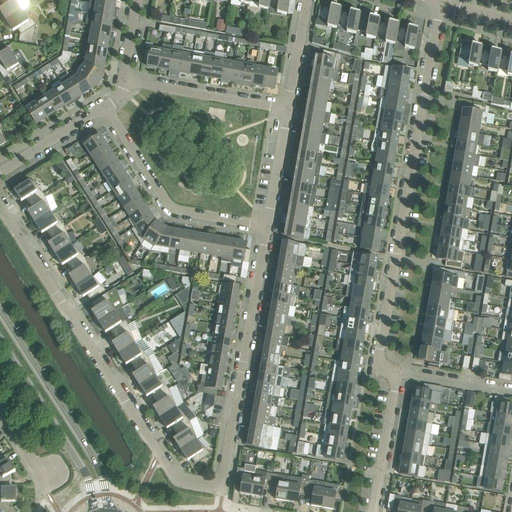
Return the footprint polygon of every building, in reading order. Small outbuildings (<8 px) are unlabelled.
[(0,12),(0,14),(3,23),(22,10),(18,0),(0,0),(0,2),(1,2),(4,7),(0,9),(0,11),(1,12),(0,12)] [(23,8),(29,5),(26,0),(19,0),(23,8)] [(250,0),(250,2),(260,4),(259,8),(268,10),(268,7),(269,0),(250,0)] [(269,0),(268,7),(278,9),(277,13),(282,14),(286,15),(286,13),(293,14),(295,1),(290,0),(269,0)] [(114,11),(114,7),(90,3),(88,14),(112,18),(116,19),(117,11),(114,11)] [(316,20),(315,25),(327,27),(336,29),(337,26),(339,12),(340,7),(339,7),(332,5),(331,5),(331,6),(331,9),(319,6),(317,20),(316,20)] [(36,25),(22,10),(3,23),(10,30),(11,29),(13,32),(18,28),(21,33),(19,34),(19,36),(20,36),(19,40),(18,41),(32,44),(36,25)] [(339,12),(337,26),(348,28),(347,32),(355,34),(356,34),(356,31),(359,17),(360,12),(359,12),(351,11),(350,14),(339,12)] [(86,24),(92,25),(110,28),(112,18),(88,14),(86,24)] [(359,17),(356,31),(367,33),(366,38),(375,39),(376,37),(378,22),(379,17),(378,17),(371,16),(370,16),(370,17),(369,19),(359,17)] [(170,18),(169,24),(188,27),(189,21),(170,18)] [(188,27),(206,30),(207,24),(189,21),(188,27)] [(378,22),(376,37),(379,37),(386,39),(385,43),(394,45),(395,41),(398,28),(398,23),(390,21),(389,21),(389,22),(389,24),(378,22)] [(218,22),(216,30),(224,32),(226,23),(218,22)] [(109,39),(110,28),(92,25),(91,36),(109,39)] [(398,28),(395,41),(406,43),(405,48),(414,50),(420,51),(423,34),(417,33),(418,28),(417,28),(409,27),(409,26),(409,27),(408,30),(398,28)] [(107,49),(109,39),(91,36),(89,46),(107,49)] [(461,45),(457,66),(468,68),(469,66),(478,67),(478,64),(481,50),(482,45),(481,45),(473,44),(472,45),(472,47),(461,45)] [(162,51),(158,69),(169,71),(172,53),(173,47),(163,45),(162,51)] [(0,72),(4,79),(18,65),(15,52),(14,53),(7,46),(0,52),(0,60),(1,61),(0,61),(0,72)] [(105,60),(107,49),(89,46),(87,56),(105,60)] [(342,46),(341,52),(352,55),(353,49),(342,46)] [(147,67),(158,69),(162,51),(150,49),(151,50),(150,51),(145,50),(143,62),(148,62),(148,66),(147,66),(147,67)] [(481,50),(478,64),(489,66),(488,71),(497,73),(497,69),(500,56),(501,51),(500,51),(492,49),(492,50),(491,52),(481,50)] [(190,74),(194,52),(183,50),(182,54),(179,72),(190,74)] [(311,65),(311,67),(314,67),(314,68),(338,72),(341,55),(335,54),(323,50),(322,58),(316,57),(315,56),(315,61),(312,60),(311,65)] [(194,52),(190,74),(200,76),(204,53),(194,52)] [(215,54),(211,78),(221,80),(224,62),(226,54),(215,52),(215,54)] [(169,71),(179,72),(182,54),(172,53),(169,71)] [(204,53),(200,76),(211,78),(215,54),(204,53)] [(500,56),(497,69),(508,71),(507,76),(511,77),(511,54),(511,55),(511,54),(511,55),(511,58),(500,56)] [(102,76),(105,60),(87,56),(85,65),(84,64),(84,65),(103,77),(102,76)] [(67,63),(61,57),(57,59),(60,63),(62,66),(67,63)] [(57,59),(49,64),(52,68),(60,63),(57,59)] [(234,85),(242,86),(246,62),(243,60),(239,59),(235,60),(235,64),(232,82),(235,82),(234,85)] [(249,85),(253,85),(256,67),(256,64),(254,61),(249,61),(246,62),(242,86),(249,88),(249,85)] [(232,82),(235,64),(224,62),(221,80),(221,83),(223,83),(228,84),(228,81),(232,82)] [(49,64),(41,70),(43,74),(52,68),(49,64)] [(103,77),(84,65),(85,66),(80,74),(78,74),(97,86),(95,85),(98,81),(99,83),(103,77)] [(383,77),(408,82),(409,78),(412,79),(413,71),(385,66),(383,77)] [(253,85),(263,87),(266,69),(256,67),(253,85)] [(313,68),(312,78),(334,82),(336,82),(338,72),(337,72),(313,68)] [(275,85),(280,86),(282,74),(277,73),(277,72),(278,72),(278,71),(266,69),(263,87),(274,89),(274,88),(275,85)] [(41,70),(32,76),(34,79),(43,74),(41,70)] [(79,96),(82,95),(72,79),(68,74),(59,80),(63,85),(74,103),(81,99),(79,96)] [(97,87),(97,86),(78,74),(79,75),(72,79),(82,95),(96,86),(97,87)] [(32,76),(23,81),(25,85),(34,79),(32,76)] [(383,77),(382,88),(407,92),(408,82),(383,77)] [(312,78),(310,89),(328,92),(332,92),(334,90),(335,85),(334,82),(312,78)] [(23,81),(14,87),(16,91),(25,85),(23,81)] [(450,83),(446,82),(444,90),(452,92),(454,87),(450,83)] [(74,103),(63,85),(54,91),(64,106),(66,104),(68,107),(74,103)] [(380,99),(381,99),(405,103),(405,100),(408,100),(409,93),(407,92),(382,88),(380,99)] [(310,89),(308,99),(326,102),(328,92),(310,89)] [(55,112),(64,106),(54,91),(45,97),(55,112)] [(492,98),(493,96),(493,94),(484,93),(483,100),(491,102),(492,98)] [(46,118),(55,112),(45,97),(36,102),(46,118)] [(324,113),(326,102),(308,99),(306,109),(324,113)] [(379,109),(385,110),(403,114),(405,103),(381,99),(379,109)] [(37,124),(46,118),(36,102),(27,108),(37,124)] [(463,109),(461,120),(480,124),(486,125),(489,107),(486,107),(473,105),(472,111),(463,109)] [(331,114),(324,113),(306,109),(306,113),(303,112),(301,120),(304,120),(322,123),(329,124),(331,114)] [(379,109),(377,120),(401,124),(403,114),(385,110),(379,109)] [(302,130),(320,134),(322,123),(304,120),(302,130)] [(404,125),(401,124),(377,120),(375,131),(399,135),(400,132),(403,132),(404,125)] [(461,120),(459,131),(478,134),(480,124),(461,120)] [(302,130),(301,141),(318,144),(324,145),(326,135),(320,134),(302,130)] [(373,141),(397,145),(399,135),(375,131),(373,141)] [(459,131),(458,142),(476,145),(482,146),(484,135),(478,134),(459,131)] [(94,139),(91,134),(80,141),(84,146),(85,146),(90,154),(105,144),(108,142),(107,141),(104,137),(102,138),(100,135),(99,135),(99,136),(94,139)] [(510,151),(510,148),(511,140),(507,139),(504,139),(502,149),(510,151)] [(317,155),(318,144),(301,141),(299,151),(317,155)] [(395,156),(397,145),(373,141),(372,143),(372,145),(371,147),(371,152),(377,153),(395,156)] [(108,142),(90,154),(96,163),(112,154),(106,145),(108,143),(108,142)] [(474,155),(476,145),(458,142),(456,152),(474,155)] [(504,161),(508,161),(510,151),(502,149),(500,160),(504,161)] [(299,151),(298,156),(295,155),(294,161),(297,161),(297,162),(318,166),(321,163),(321,158),(320,155),(317,155),(299,151)] [(456,152),(454,163),(472,166),(474,155),(456,152)] [(377,153),(375,164),(394,167),(395,156),(377,153)] [(96,163),(102,172),(117,162),(112,154),(96,163)] [(66,162),(73,172),(76,170),(78,169),(71,159),(66,162)] [(123,171),(117,162),(102,172),(108,181),(123,171)] [(297,162),(296,166),(293,165),(292,171),(295,171),(295,172),(319,176),(321,166),(318,166),(297,162)] [(470,177),(472,166),(454,163),(452,173),(470,177)] [(392,177),(394,167),(375,164),(374,174),(392,177)] [(68,171),(62,174),(66,180),(72,177),(68,171)] [(108,181),(114,190),(129,180),(131,179),(130,177),(127,173),(125,174),(123,171),(108,181)] [(293,183),(316,187),(315,187),(317,187),(319,176),(295,172),(295,176),(292,175),(290,182),(293,183)] [(452,173),(450,184),(469,187),(470,177),(452,173)] [(75,177),(81,186),(85,183),(79,174),(75,177)] [(374,174),(372,185),(390,188),(392,177),(374,174)] [(72,177),(66,180),(69,185),(75,181),(72,177)] [(21,202),(25,199),(26,199),(29,204),(44,194),(30,180),(20,187),(18,186),(11,192),(18,200),(19,199),(21,202)] [(129,180),(114,190),(119,199),(134,189),(129,180)] [(81,186),(87,195),(91,192),(85,183),(81,186)] [(316,187),(293,183),(293,187),(290,186),(289,192),(292,192),(291,193),(314,197),(316,194),(316,189),(316,187)] [(390,188),(372,185),(365,184),(363,194),(388,199),(390,188)] [(448,194),(467,198),(472,199),(474,188),(469,187),(450,184),(448,194)] [(140,198),(134,189),(119,199),(125,208),(140,198)] [(330,189),(328,200),(333,201),(337,201),(339,191),(335,190),(330,189)] [(96,201),(91,192),(87,195),(93,204),(96,201)] [(287,202),(290,203),(290,204),(313,208),(313,207),(311,207),(314,204),(314,200),(314,197),(291,193),(291,197),(288,197),(287,202)] [(28,216),(32,225),(51,212),(44,194),(29,204),(33,209),(28,212),(29,214),(28,215),(28,216)] [(363,194),(361,205),(386,209),(387,206),(390,207),(391,199),(388,199),(363,194)] [(448,194),(446,205),(465,208),(467,198),(448,194)] [(130,216),(131,217),(146,207),(140,198),(125,208),(130,216)] [(102,210),(96,201),(93,204),(98,213),(102,210)] [(88,204),(80,209),(83,214),(91,209),(88,204)] [(290,204),(288,214),(311,218),(312,216),(313,208),(290,204)] [(366,217),(384,220),(385,217),(388,217),(388,216),(389,210),(386,209),(361,205),(359,216),(366,217)] [(446,205),(445,216),(469,220),(470,209),(465,208),(446,205)] [(131,217),(136,226),(151,216),(152,216),(146,207),(131,217)] [(98,213),(101,216),(104,222),(108,219),(106,216),(102,210),(98,213)] [(42,234),(46,231),(47,230),(50,236),(64,226),(55,216),(51,212),(32,225),(39,232),(40,231),(42,234)] [(284,218),(283,224),(286,225),(309,229),(311,218),(288,214),(287,219),(284,218)] [(152,216),(151,216),(136,226),(145,239),(144,240),(144,241),(156,222),(156,223),(152,216)] [(359,216),(357,226),(364,227),(382,231),(383,227),(386,228),(387,220),(384,220),(366,217),(359,216)] [(445,216),(443,226),(461,229),(467,230),(469,220),(445,216)] [(93,221),(97,228),(102,225),(98,218),(93,221)] [(113,228),(108,219),(104,222),(110,231),(113,228)] [(153,246),(153,247),(165,228),(164,230),(155,224),(157,222),(156,222),(144,241),(145,239),(153,245),(153,246)] [(107,231),(102,225),(97,228),(102,235),(107,231)] [(310,229),(309,229),(286,225),(285,228),(282,228),(281,235),(284,236),(285,236),(302,239),(308,240),(309,236),(309,233),(310,229)] [(48,247),(52,257),(72,244),(64,226),(50,236),(53,241),(48,244),(50,246),(48,247)] [(461,229),(443,226),(441,237),(459,240),(461,229)] [(172,230),(169,248),(180,250),(183,232),(180,231),(180,229),(175,228),(173,227),(172,230)] [(362,238),(380,241),(382,231),(364,227),(362,238)] [(110,231),(115,240),(119,237),(113,228),(110,231)] [(154,245),(169,248),(172,230),(165,229),(166,228),(165,228),(153,247),(154,245)] [(193,234),(183,232),(180,250),(179,255),(190,257),(190,252),(193,234)] [(204,236),(193,234),(190,252),(201,254),(204,236)] [(214,238),(204,236),(201,254),(211,255),(214,238)] [(125,246),(119,237),(115,240),(121,248),(125,246)] [(441,237),(439,247),(457,251),(458,247),(459,240),(441,237)] [(225,239),(214,238),(211,255),(222,257),(225,239)] [(243,262),(249,263),(251,251),(245,250),(246,244),(247,244),(247,243),(243,243),(243,240),(238,239),(236,238),(235,241),(232,259),(231,266),(242,268),(243,262)] [(362,238),(360,249),(379,252),(380,241),(362,238)] [(231,266),(232,259),(235,241),(225,239),(222,257),(221,261),(231,263),(231,266)] [(278,253),(281,254),(281,253),(304,257),(305,254),(306,249),(306,246),(299,244),(284,242),(283,241),(282,247),(279,246),(278,253)] [(62,266),(66,263),(67,262),(70,268),(85,258),(72,244),(52,257),(59,264),(60,263),(62,266)] [(457,251),(439,247),(437,259),(446,261),(445,266),(461,269),(463,263),(462,263),(464,252),(457,251)] [(331,255),(330,261),(336,262),(338,251),(332,250),(331,255)] [(277,263),(279,263),(296,266),(302,267),(304,257),(281,253),(281,254),(280,258),(278,258),(277,263)] [(351,265),(376,269),(378,258),(353,254),(351,265)] [(69,279),(73,289),(92,276),(85,258),(70,268),(74,273),(69,276),(70,278),(69,279)] [(330,261),(329,268),(328,272),(333,273),(334,273),(336,262),(330,261)] [(275,273),(277,274),(278,273),(294,276),(296,266),(279,263),(278,268),(276,268),(275,273)] [(128,265),(123,268),(128,276),(133,273),(128,265)] [(351,265),(349,275),(374,280),(376,280),(378,273),(375,272),(376,269),(351,265)] [(465,273),(457,272),(445,269),(443,275),(434,274),(432,285),(451,288),(458,290),(460,278),(464,279),(465,273)] [(273,283),(276,284),(276,283),(292,286),(294,276),(278,273),(277,274),(277,278),(274,278),(273,283)] [(235,283),(236,277),(224,275),(223,281),(235,283)] [(373,283),(374,280),(349,275),(347,286),(354,287),(372,291),(374,291),(376,283),(373,283)] [(89,300),(90,301),(106,291),(92,276),(73,289),(80,296),(81,295),(83,298),(88,294),(91,299),(89,300)] [(183,277),(182,283),(186,289),(190,286),(191,278),(183,277)] [(154,297),(172,292),(170,283),(151,288),(154,297)] [(271,293),(274,294),(274,293),(290,296),(292,286),(276,283),(276,284),(275,288),(272,288),(271,293)] [(222,284),(220,295),(237,298),(237,293),(240,294),(241,287),(222,284)] [(432,285),(431,296),(449,299),(451,288),(432,285)] [(352,298),(370,301),(372,291),(354,287),(347,286),(345,297),(352,298)] [(116,288),(91,304),(92,304),(93,303),(96,308),(95,309),(91,311),(93,314),(92,315),(96,324),(122,307),(123,306),(122,304),(117,291),(116,288)] [(192,290),(191,296),(191,300),(198,302),(200,292),(197,291),(192,290)] [(315,290),(313,300),(315,300),(320,301),(322,291),(315,290)] [(270,303),(272,304),(272,303),(289,306),(290,296),(274,293),(274,294),(273,298),(270,298),(270,303)] [(220,295),(218,305),(235,308),(236,303),(238,304),(239,298),(237,298),(220,295)] [(431,296),(429,306),(447,309),(449,299),(431,296)] [(350,309),(368,312),(370,301),(352,298),(350,309)] [(268,313),(270,314),(270,313),(287,316),(289,306),(272,303),(272,304),(271,308),(269,308),(268,313)] [(218,305),(217,316),(233,318),(234,313),(237,314),(238,308),(235,308),(218,305)] [(429,306),(427,317),(453,321),(455,311),(447,309),(429,306)] [(122,307),(96,324),(102,331),(104,331),(105,333),(110,330),(114,335),(132,323),(129,318),(122,308),(122,307)] [(366,322),(368,312),(350,309),(344,308),(342,318),(366,322)] [(186,312),(169,322),(180,338),(181,337),(186,312)] [(266,323),(269,324),(285,326),(287,316),(270,313),(270,314),(270,318),(267,318),(266,323)] [(217,316),(215,326),(231,328),(232,323),(235,324),(236,318),(233,318),(217,316)] [(453,321),(427,317),(425,327),(451,332),(453,321)] [(346,330),(364,333),(366,322),(342,318),(341,329),(346,330)] [(511,331),(511,320),(505,320),(503,330),(511,331)] [(116,340),(112,343),(113,346),(112,347),(116,356),(142,339),(135,322),(132,323),(114,335),(117,340),(116,340)] [(264,333),(267,334),(267,333),(283,336),(285,326),(269,324),(268,328),(265,328),(264,333)] [(318,332),(317,336),(323,337),(325,326),(319,325),(318,332)] [(215,326),(213,336),(230,338),(230,333),(233,334),(234,328),(231,328),(215,326)] [(425,327),(423,338),(442,341),(450,343),(451,332),(425,327)] [(363,344),(364,333),(346,330),(344,341),(363,344)] [(501,341),(508,342),(511,342),(511,331),(503,330),(501,341)] [(262,343),(265,344),(282,346),(287,347),(289,337),(283,336),(267,333),(267,334),(266,338),(263,338),(262,343)] [(213,336),(211,346),(228,348),(229,343),(231,344),(232,338),(230,338),(213,336)] [(316,340),(315,346),(320,347),(321,348),(323,337),(317,336),(316,340)] [(442,341),(423,338),(421,349),(440,352),(442,341)] [(142,339),(116,356),(123,363),(124,363),(126,365),(130,362),(131,362),(134,367),(154,354),(155,353),(142,339)] [(335,350),(343,351),(361,354),(363,344),(344,341),(337,339),(335,350)] [(261,353),(263,354),(280,356),(282,346),(265,344),(264,349),(262,348),(261,353)] [(211,346),(210,356),(226,358),(227,353),(230,354),(230,348),(228,348),(211,346)] [(428,362),(427,368),(440,370),(441,364),(446,365),(448,353),(440,352),(421,349),(419,360),(428,362)] [(361,354),(343,351),(341,362),(359,365),(362,365),(363,358),(360,358),(361,354)] [(498,362),(504,363),(511,364),(511,353),(506,353),(499,351),(498,362)] [(136,372),(132,375),(134,378),(133,379),(136,388),(156,376),(164,370),(154,354),(134,367),(137,372),(136,372)] [(259,364),(262,364),(278,366),(280,356),(263,354),(263,359),(260,358),(259,364)] [(210,356),(208,366),(224,368),(225,363),(228,364),(229,358),(226,358),(210,356)] [(468,370),(471,357),(464,356),(462,369),(468,370)] [(471,370),(478,371),(479,366),(480,361),(480,359),(474,358),(471,370)] [(358,368),(359,365),(341,362),(335,361),(333,371),(357,376),(360,376),(361,369),(358,368)] [(511,376),(511,364),(504,363),(502,374),(502,375),(511,376)] [(284,367),(278,366),(262,364),(261,369),(258,368),(257,374),(260,374),(282,378),(284,367)] [(208,366),(206,376),(223,378),(223,373),(226,374),(227,368),(224,368),(208,366)] [(355,386),(357,376),(333,371),(331,382),(337,383),(355,386)] [(182,373),(177,376),(181,381),(186,378),(182,373)] [(499,373),(498,380),(511,382),(511,376),(502,375),(502,374),(499,373)] [(255,384),(258,384),(280,388),(281,387),(282,378),(260,374),(259,379),(256,378),(255,384)] [(198,386),(197,392),(215,395),(216,396),(217,390),(220,390),(221,385),(224,385),(225,378),(223,378),(206,376),(202,375),(200,386),(198,386)] [(146,397),(151,394),(155,399),(169,390),(156,376),(136,388),(143,395),(145,395),(146,397)] [(187,379),(181,383),(186,390),(191,386),(187,379)] [(335,394),(353,397),(355,386),(337,383),(335,394)] [(254,394),(256,394),(279,398),(280,388),(258,384),(257,389),(255,388),(254,394)] [(414,388),(412,399),(429,402),(440,404),(443,387),(438,387),(424,384),(423,385),(425,385),(424,390),(415,389),(415,388),(414,388)] [(153,411),(157,420),(176,408),(169,390),(155,399),(158,404),(153,407),(154,410),(153,411)] [(351,408),(353,397),(335,394),(328,393),(327,403),(351,408)] [(252,404),(255,404),(277,408),(279,398),(256,394),(256,399),(253,398),(252,404)] [(207,395),(205,404),(213,405),(215,396),(207,395)] [(490,413),(497,414),(511,416),(511,405),(506,404),(507,399),(508,400),(508,399),(494,396),(493,403),(492,402),(490,413)] [(412,399),(410,410),(428,413),(429,402),(412,399)] [(325,414),(350,418),(351,408),(327,403),(325,414)] [(250,414),(253,414),(275,418),(277,408),(255,404),(254,409),(251,408),(250,414)] [(205,412),(205,415),(208,418),(211,417),(213,407),(205,412)] [(167,429),(171,426),(172,426),(175,431),(189,422),(176,408),(157,420),(164,427),(165,427),(167,429)] [(410,410),(409,421),(432,425),(434,414),(428,413),(410,410)] [(490,413),(488,424),(495,425),(511,427),(511,416),(497,414),(490,413)] [(248,424),(251,424),(273,428),(275,426),(276,421),(275,418),(253,414),(252,419),(249,418),(248,424)] [(325,414),(323,425),(324,425),(348,429),(350,418),(325,414)] [(409,421),(407,431),(430,435),(432,425),(409,421)] [(174,443),(177,452),(197,440),(189,422),(175,431),(178,436),(173,439),(175,442),(174,443)] [(248,428),(247,434),(249,434),(272,438),(279,439),(281,429),(273,428),(251,424),(250,429),(248,428)] [(434,424),(432,434),(439,436),(441,426),(434,424)] [(323,435),(346,439),(348,429),(324,425),(323,435)] [(511,427),(495,425),(493,435),(510,438),(511,428),(511,427)] [(407,431),(405,442),(429,446),(430,435),(407,431)] [(264,449),(264,448),(270,449),(271,446),(272,441),(272,438),(249,434),(248,439),(246,438),(245,445),(263,448),(264,449)] [(345,443),(346,439),(323,435),(321,446),(344,450),(347,451),(348,443),(345,443)] [(493,435),(491,446),(508,449),(511,450),(511,445),(511,442),(510,442),(510,438),(493,435)] [(187,461),(191,458),(192,458),(196,463),(194,464),(210,454),(197,440),(177,452),(184,459),(186,459),(187,461)] [(298,442),(296,454),(302,455),(305,443),(298,442)] [(405,442),(403,453),(427,456),(429,446),(405,442)] [(316,456),(342,461),(345,462),(346,454),(343,453),(344,450),(321,446),(317,445),(315,456),(316,456)] [(485,445),(483,456),(507,460),(508,449),(491,446),(485,445)] [(401,463),(422,467),(424,456),(427,457),(427,456),(403,453),(403,456),(400,455),(398,463),(401,463)] [(481,466),(505,470),(507,460),(483,456),(481,466)] [(0,458),(0,486),(11,486),(11,485),(11,477),(10,475),(14,472),(15,471),(14,469),(9,460),(5,462),(3,457),(0,458)] [(446,460),(444,471),(450,472),(452,461),(448,460),(446,460)] [(401,463),(399,474),(400,475),(400,474),(423,478),(425,468),(422,467),(401,463)] [(480,477),(486,478),(503,481),(505,470),(481,466),(480,477)] [(244,469),(237,468),(235,481),(242,482),(240,493),(239,492),(239,493),(251,495),(255,473),(244,471),(244,469)] [(255,471),(255,473),(251,495),(262,497),(264,486),(271,487),(273,474),(255,471)] [(291,477),(273,474),(271,487),(277,488),(275,499),(286,501),(291,477)] [(291,477),(286,501),(297,503),(299,492),(306,493),(308,480),(309,476),(302,475),(301,479),(291,477)] [(501,492),(503,481),(486,478),(484,489),(500,492),(501,492)] [(326,483),(308,480),(306,493),(313,495),(311,505),(310,505),(310,506),(322,508),(325,490),(326,483)] [(335,499),(341,500),(344,486),(337,485),(336,492),(325,490),(322,508),(333,510),(335,499)] [(15,489),(2,490),(2,491),(0,490),(0,510),(2,511),(5,511),(9,505),(9,503),(14,503),(15,503),(15,502),(15,500),(15,489)] [(409,511),(411,500),(400,498),(401,496),(390,495),(387,508),(398,510),(397,511),(409,511)] [(422,502),(411,500),(409,511),(427,511),(429,501),(423,500),(422,502)] [(444,511),(446,504),(429,501),(427,511),(444,511)]
